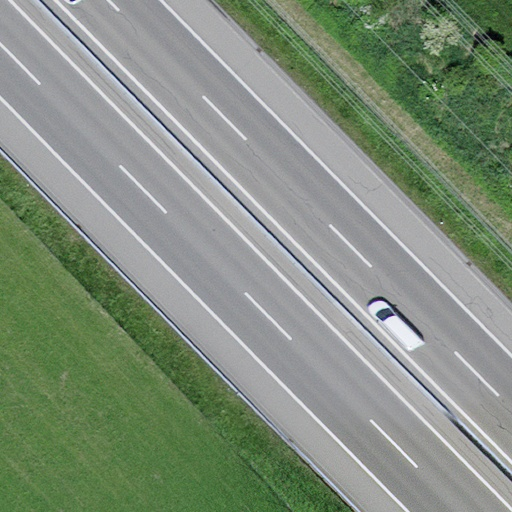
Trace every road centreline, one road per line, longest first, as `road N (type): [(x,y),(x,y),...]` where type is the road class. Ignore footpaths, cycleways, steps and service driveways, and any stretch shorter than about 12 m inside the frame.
road 1 (motorway): [(0,43),(461,511)]
road 2 (motorway): [(511,409),(108,0)]
